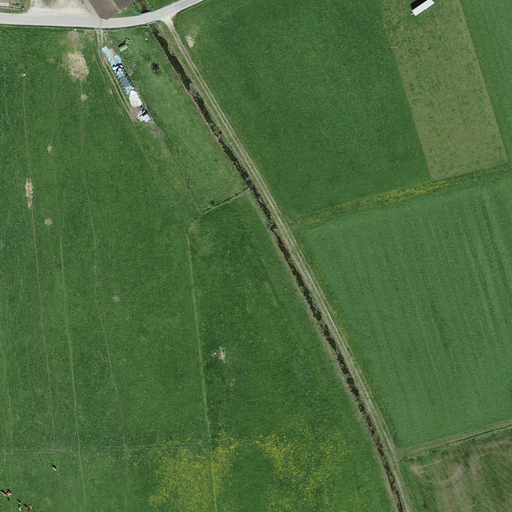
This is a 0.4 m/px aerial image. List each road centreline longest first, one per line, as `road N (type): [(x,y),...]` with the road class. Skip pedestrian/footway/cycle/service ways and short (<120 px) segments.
road 1 (track): [(163,12),(287,227),(393,450),(511,422)]
road 2 (unclassified): [(0,17),(122,22),(192,0)]
